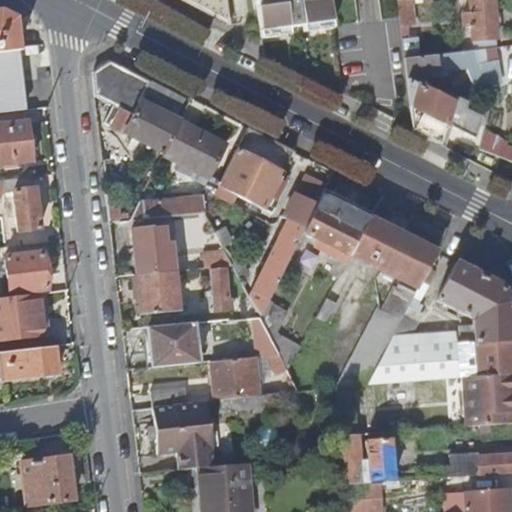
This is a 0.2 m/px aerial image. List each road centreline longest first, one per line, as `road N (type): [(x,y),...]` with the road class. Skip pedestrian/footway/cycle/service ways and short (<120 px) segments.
road 1 (residential): [(511,212),(480,205),(64,0)]
road 2 (residential): [(59,0),(102,410)]
